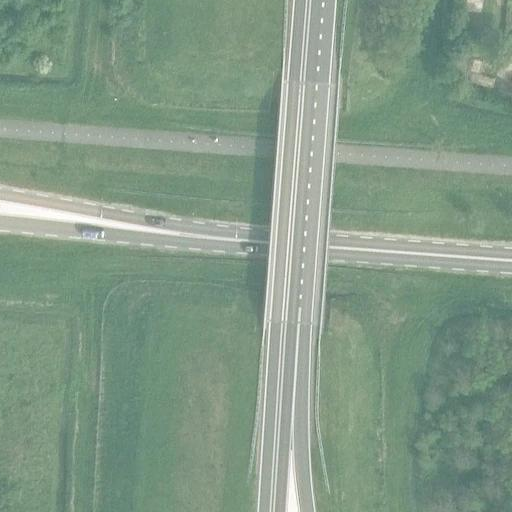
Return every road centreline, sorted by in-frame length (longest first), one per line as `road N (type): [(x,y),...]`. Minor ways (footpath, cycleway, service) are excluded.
road 1 (secondary): [(511,262),(228,240),(54,216)]
road 2 (primary): [(276,406),(306,0)]
